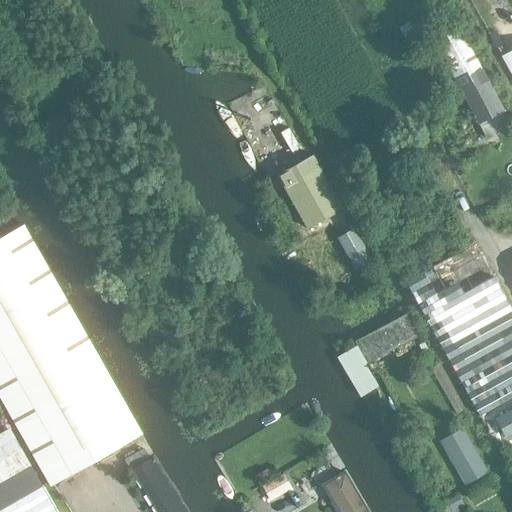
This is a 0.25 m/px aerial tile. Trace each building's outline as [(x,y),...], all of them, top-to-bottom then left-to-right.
[(503,112),(457,28),(434,40),(480,124),(503,112)] [(342,208),(312,154),(277,174),(307,228),(342,208)] [(0,237),(0,397),(44,476),(50,486),(142,434),(23,225),(0,237)] [(353,228),(337,237),(356,269),(371,260),(353,228)] [(480,416),(511,398),(511,312),(474,244),(405,281),(480,416)] [(405,314),(355,341),(367,363),(416,336),(405,314)] [(506,438),(511,434),(511,408),(495,418),(506,438)] [(462,428),(440,440),(465,484),(487,471),(462,428)] [(145,469),(135,475),(157,511),(189,511),(155,456),(154,456),(142,464),(145,469)] [(56,511),(42,486),(0,509),(0,511),(56,511)]
